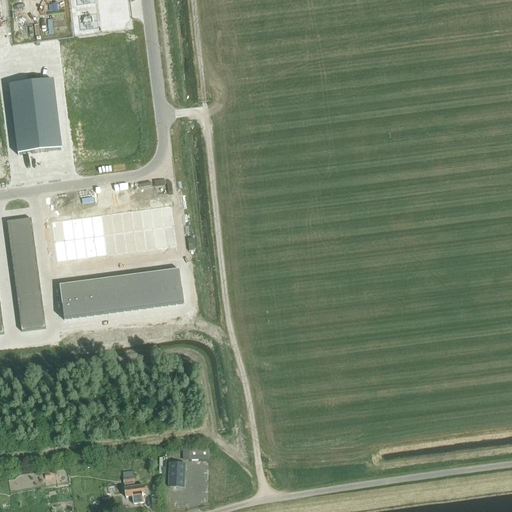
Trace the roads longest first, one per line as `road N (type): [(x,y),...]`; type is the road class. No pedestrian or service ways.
road 1 (track): [(267,499),(228,324),(205,111),(161,117)]
road 2 (unclassified): [(146,0),(161,161),(143,176),(0,195)]
road 3 (unclassified): [(218,511),(511,465)]
